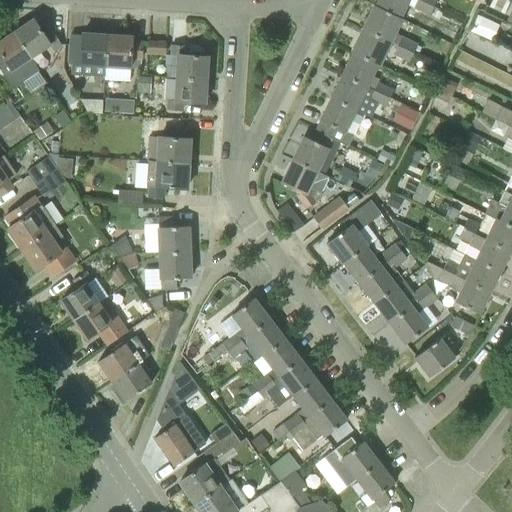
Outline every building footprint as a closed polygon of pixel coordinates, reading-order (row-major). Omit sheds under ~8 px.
[(429,16),(434,7),(418,0),(378,0),(376,6),(400,17),(406,4),(429,16)] [(398,46),(413,53),(417,45),(393,33),(401,18),(400,17),(376,6),(374,6),(363,29),(389,41),(398,46)] [(54,52),(61,47),(53,34),(46,38),(34,20),(14,34),(31,59),(50,46),(54,52)] [(353,53),(378,66),(389,41),(363,29),(351,52),(352,53),(353,53)] [(39,71),(31,59),(14,34),(0,42),(0,70),(12,89),(39,71)] [(104,76),(105,68),(107,36),(82,34),(82,35),(71,34),(69,64),(72,64),(71,74),(104,76)] [(131,59),(141,59),(142,44),(132,43),(132,37),(107,36),(105,68),(130,69),(131,59)] [(148,42),(148,54),(164,55),(165,44),(148,42)] [(176,78),(205,80),(207,56),(186,55),(186,46),(172,45),(171,56),(178,56),(176,78)] [(398,46),(393,55),(409,62),(413,53),(398,46)] [(373,91),(389,99),(394,90),(378,82),(379,79),(373,76),(378,66),(353,53),(342,76),(367,88),(373,91)] [(137,92),(150,94),(151,76),(138,75),(137,92)] [(356,110),(363,96),(367,88),(342,76),(331,98),(356,110)] [(168,99),(167,109),(182,110),(183,102),(203,103),(205,80),(176,78),(175,100),(168,99)] [(389,99),(373,91),(369,99),(385,107),(389,99)] [(315,131),(330,138),(348,147),(353,136),(346,132),(356,110),(331,98),(315,131)] [(87,113),(102,113),(102,100),(80,99),(87,113)] [(9,103),(0,109),(0,129),(19,117),(9,103)] [(511,110),(503,106),(496,120),(511,128),(511,127),(511,110)] [(155,161),(188,163),(189,138),(185,138),(186,128),(170,127),(169,136),(157,135),(155,161)] [(292,160),(318,172),(329,149),(326,147),(330,138),(315,131),(311,140),(304,137),(292,160)] [(461,148),(473,154),(478,144),(466,138),(461,148)] [(456,159),(467,164),(473,154),(461,148),(456,159)] [(63,177),(70,178),(73,159),(58,157),(58,154),(49,153),(48,156),(57,169),(63,177)] [(0,194),(1,196),(14,187),(9,180),(17,175),(4,155),(0,157),(0,194)] [(26,171),(35,184),(57,169),(48,156),(26,171)] [(306,209),(317,201),(309,191),(310,188),(321,193),(328,177),(318,172),(292,160),(281,183),(298,192),(296,196),(306,209)] [(148,189),(147,197),(163,198),(164,187),(186,189),(188,163),(155,161),(147,161),(146,176),(140,176),(140,188),(148,189)] [(448,175),(460,180),(465,170),(453,164),(448,175)] [(35,184),(43,197),(66,181),(63,177),(57,169),(35,184)] [(443,185),(455,191),(460,180),(448,175),(443,185)] [(511,207),(511,189),(506,186),(499,201),(511,207)] [(22,249),(56,226),(41,204),(39,205),(34,197),(5,216),(11,226),(8,228),(22,249)] [(340,198),(313,218),(321,229),(348,209),(340,198)] [(363,228),(377,217),(373,211),(376,209),(369,200),(352,214),(363,228)] [(511,207),(499,201),(498,203),(492,200),(485,214),(494,218),(511,226),(511,207)] [(157,253),(189,252),(188,226),(174,226),(173,217),(157,217),(158,227),(156,227),(157,253)] [(475,234),(479,223),(468,218),(463,228),(475,234)] [(484,239),(511,251),(511,248),(511,226),(494,218),(484,239)] [(345,263),(367,246),(369,245),(352,223),(327,242),(343,264),(345,263)] [(52,276),(76,261),(67,246),(61,250),(56,241),(63,236),(56,226),(22,249),(36,270),(44,264),(52,276)] [(511,251),(484,239),(475,234),(463,228),(458,239),(469,244),(468,245),(479,250),(474,259),(500,272),(511,251)] [(132,254),(134,254),(124,235),(112,245),(119,257),(132,254)] [(359,282),(401,251),(395,242),(375,257),(367,246),(345,263),(359,282)] [(375,303),(397,286),(390,277),(397,271),(394,268),(407,259),(401,251),(359,282),(375,303)] [(160,279),(160,289),(177,288),(176,279),(190,278),(189,252),(157,253),(159,279),(160,279)] [(127,270),(136,267),(132,254),(119,257),(127,270)] [(500,272),(474,259),(465,255),(460,265),(449,260),(443,270),(490,292),(500,272)] [(480,313),(490,292),(443,270),(427,261),(425,265),(432,279),(438,279),(438,280),(460,291),(454,302),(456,302),(480,313)] [(74,319),(99,302),(87,283),(92,280),(87,272),(74,281),(78,288),(60,299),(74,319)] [(419,301),(431,291),(426,284),(412,294),(403,281),(397,286),(375,303),(390,322),(412,306),(419,301)] [(437,299),(431,291),(419,301),(425,308),(437,299)] [(227,350),(227,351),(269,319),(265,314),(266,313),(262,309),(261,310),(253,298),(231,315),(240,328),(211,351),(216,358),(227,350)] [(108,345),(126,332),(104,299),(99,302),(74,319),(87,339),(98,331),(108,345)] [(406,343),(428,326),(412,306),(390,322),(406,343)] [(167,328),(176,332),(184,312),(174,309),(173,311),(165,308),(159,325),(167,328)] [(469,335),(474,326),(454,316),(446,323),(448,324),(469,335)] [(256,361),(262,356),(284,339),(276,328),(277,327),(273,323),(272,324),(269,319),(227,351),(233,358),(246,348),(256,361)] [(449,331),(442,322),(424,336),(431,344),(414,357),(429,377),(454,357),(446,347),(450,344),(444,335),(449,331)] [(159,346),(169,350),(176,332),(167,328),(159,346)] [(111,381),(138,363),(146,358),(132,338),(125,343),(98,361),(111,381)] [(249,393),(251,396),(299,359),(295,354),(297,354),(293,349),(292,350),(284,339),(262,356),(271,368),(246,388),(249,393)] [(283,383),(292,396),(314,380),(306,369),(307,368),(304,363),(303,364),(299,359),(251,396),(257,404),(283,383)] [(125,401),(152,382),(138,363),(111,381),(125,401)] [(282,423),(288,431),(330,400),(326,395),(327,395),(323,390),(314,380),(292,396),(301,408),(282,423)] [(173,466),(195,451),(176,424),(187,417),(169,390),(156,420),(164,431),(154,438),(173,466)] [(322,435),(324,437),(346,420),(337,409),(334,404),(334,405),(330,400),(288,431),(293,437),(305,427),(315,440),(322,435)] [(216,443),(233,433),(226,423),(209,434),(216,443)] [(194,504),(221,485),(229,479),(216,459),(233,447),(235,451),(249,442),(246,437),(239,442),(233,433),(216,443),(203,452),(209,461),(206,463),(179,482),(194,504)] [(355,479),(377,463),(369,452),(366,447),(362,442),(351,450),(345,441),(334,449),(324,457),(346,486),(355,479)] [(280,482),(292,472),(298,468),(287,454),(269,467),(280,482)] [(373,499),(379,508),(389,500),(383,491),(393,483),(386,473),(386,474),(377,463),(355,479),(371,500),(373,499)] [(280,482),(260,494),(268,506),(272,511),(286,511),(295,510),(299,507),(294,500),(280,482)] [(259,511),(268,506),(260,494),(238,510),(221,485),(194,504),(199,511),(259,511)] [(332,511),(321,500),(320,500),(299,507),(295,510),(297,511),(332,511)]
